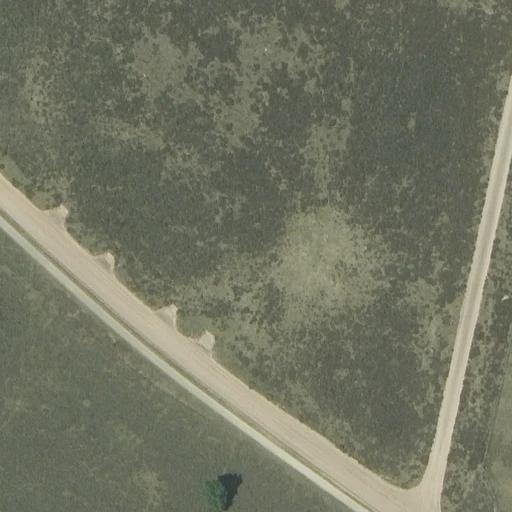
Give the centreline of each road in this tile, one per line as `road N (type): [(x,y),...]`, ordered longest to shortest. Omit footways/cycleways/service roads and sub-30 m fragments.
road 1 (track): [(0,192),(241,400),(396,511)]
road 2 (track): [(431,511),(511,126)]
